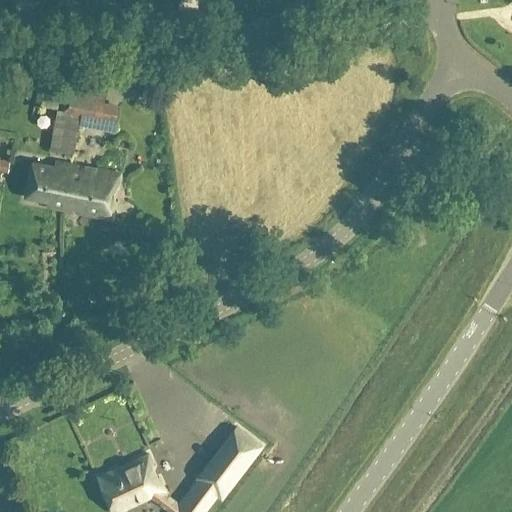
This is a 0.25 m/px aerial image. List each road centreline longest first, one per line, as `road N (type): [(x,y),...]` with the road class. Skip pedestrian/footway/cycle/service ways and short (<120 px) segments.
road 1 (unclassified): [(0,410),(316,258),(374,196),(463,62)]
road 2 (unclassified): [(384,26),(0,39)]
road 3 (tertiary): [(511,271),(346,511)]
road 4 (track): [(511,378),(413,511)]
